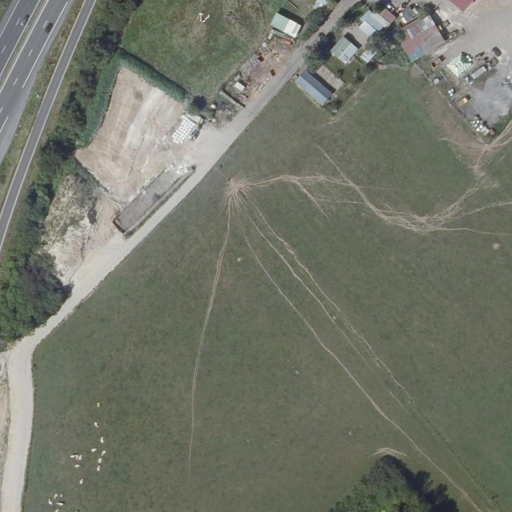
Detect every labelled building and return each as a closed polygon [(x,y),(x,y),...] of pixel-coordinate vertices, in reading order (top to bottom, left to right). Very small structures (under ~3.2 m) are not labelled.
[(331,3),(325,0),(318,0),(313,7),(324,14),(331,3)] [(451,0),(464,11),(473,0),(451,0)] [(381,4),(372,15),(387,29),(397,18),(381,4)] [(411,5),(399,14),(405,21),(417,13),(411,5)] [(302,26),(278,13),(271,25),(296,38),(302,26)] [(412,61),(446,41),(429,13),(402,28),(402,44),(412,61)] [(370,15),(359,28),(372,39),(383,27),(370,15)] [(344,36),(331,51),(346,64),(359,49),(344,36)] [(361,57),(368,63),(381,49),(374,43),(361,57)] [(284,56),(279,52),(269,63),(273,68),(284,56)] [(333,95),(305,71),(295,82),(323,106),(333,95)] [(336,90),(343,84),(333,73),(326,79),(336,90)] [(77,258),(91,248),(79,231),(65,241),(77,258)]
